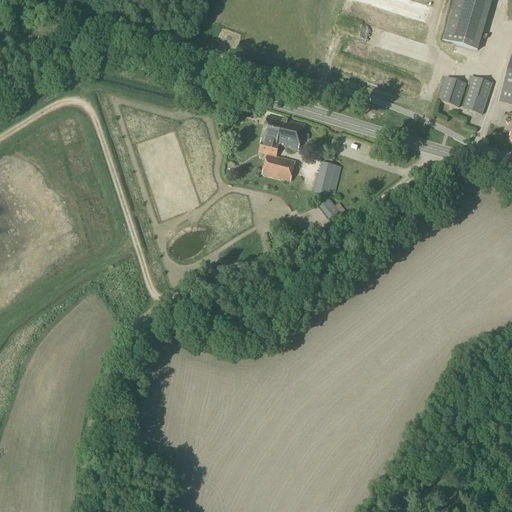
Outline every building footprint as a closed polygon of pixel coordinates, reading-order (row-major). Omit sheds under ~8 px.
[(496,0),(458,0),(447,42),(482,52),(496,0)] [(511,55),(503,86),(499,99),(498,103),(511,107),(511,131),(509,142),(511,142),(511,55)] [(473,78),(469,77),(467,85),(470,86),(462,110),(482,117),(493,85),(473,78)] [(459,109),(467,85),(446,78),(438,103),(459,109)] [(260,152),(275,156),(277,147),(298,152),(305,126),(268,117),(260,144),(262,145),(260,152)] [(262,176),(290,184),(296,163),(266,156),(262,176)] [(313,195),(333,200),(341,168),(321,163),(313,195)] [(319,208),(332,223),(341,216),(329,200),(319,208)]
